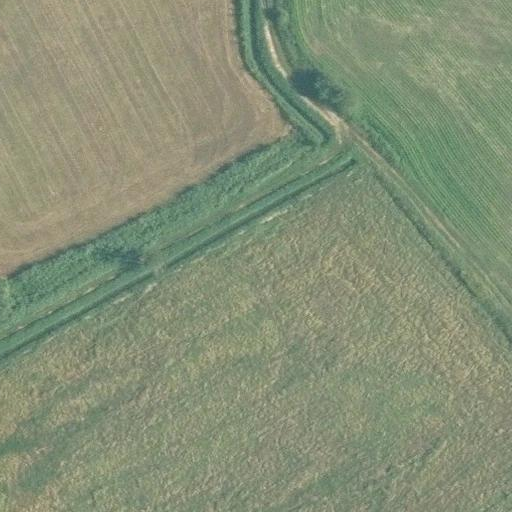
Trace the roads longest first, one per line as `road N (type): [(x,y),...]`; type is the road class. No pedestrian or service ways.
road 1 (track): [(261,0),(272,53),(351,139),(0,333)]
road 2 (track): [(351,139),(511,332)]
